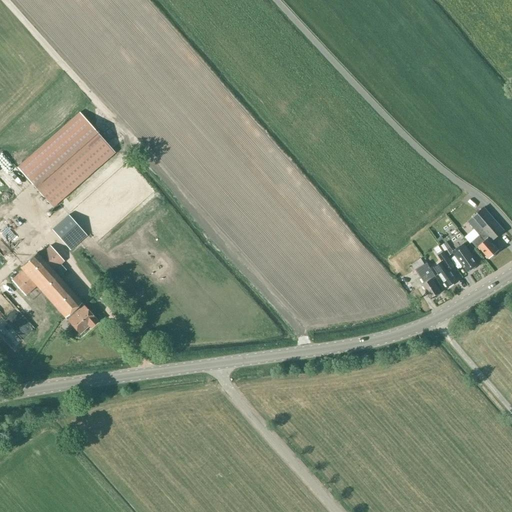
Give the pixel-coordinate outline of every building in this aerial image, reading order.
[(114,153),(79,113),(18,168),(52,208),(114,153)] [(493,240),(504,230),(483,207),(467,221),(479,235),(471,242),(477,248),(478,247),(489,259),(498,250),(489,239),(491,237),(493,240)] [(70,250),(86,236),(68,215),(52,229),(70,250)] [(452,251),(446,242),(440,246),(444,251),(447,256),(453,252),(452,251)] [(474,258),(463,243),(452,251),(453,252),(463,267),(464,266),(468,272),(477,265),(473,258),(474,258)] [(83,305),(82,306),(80,303),(81,302),(58,277),(66,270),(61,264),(64,261),(50,245),(39,255),(36,252),(28,260),(20,267),(22,270),(11,280),(25,295),(36,285),(79,334),(88,326),(90,328),(97,321),(83,305)] [(447,256),(444,251),(437,256),(441,261),(432,267),(447,288),(458,280),(450,269),(454,267),(447,256)] [(431,298),(440,292),(433,280),(436,278),(427,262),(415,270),(424,284),(423,285),(431,298)] [(0,298),(7,308),(14,303),(3,288),(0,290),(0,298)] [(58,325),(51,320),(46,327),(53,332),(58,325)]
